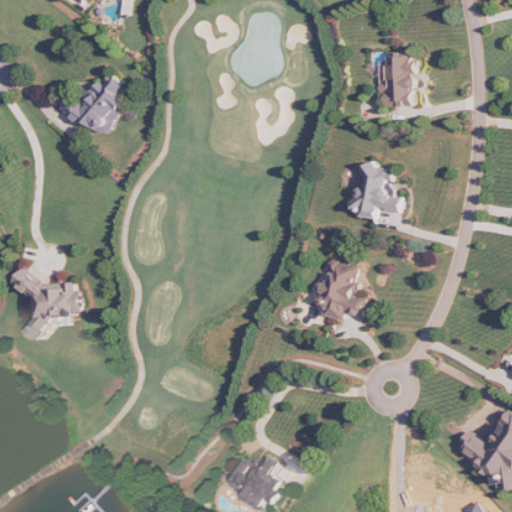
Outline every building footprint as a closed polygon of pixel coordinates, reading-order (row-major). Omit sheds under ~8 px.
[(385,62),(386,94),(391,93),(392,107),(423,106),(422,61),(417,61),(417,52),(394,52),(394,61),(385,62)] [(66,108),(87,128),(92,122),(105,135),(133,105),(123,95),(130,88),(116,74),(87,104),(78,95),(66,108)] [(406,214),(409,198),(400,196),(402,185),(398,185),(401,171),(373,165),(369,188),(365,187),(359,216),(382,221),(384,210),(406,214)] [(370,317),(373,299),(363,297),(365,283),(363,283),(366,267),(333,261),(323,316),(350,321),(352,314),(370,317)] [(19,283),(38,298),(42,298),(44,316),(31,333),(42,341),(61,318),(89,315),(87,291),(77,283),(54,285),(31,267),(19,283)] [(511,408),(511,415),(502,432),(498,446),(497,447),(473,432),(467,441),(469,452),(483,460),(485,460),(485,461),(487,477),(497,475),(499,485),(508,483),(509,490),(511,492),(511,408)] [(231,484),(276,510),(285,493),(281,490),(287,480),(280,477),(287,464),(270,455),(264,466),(246,457),(231,484)]
